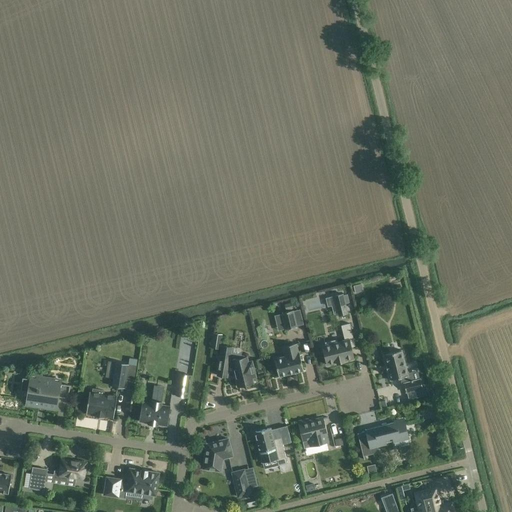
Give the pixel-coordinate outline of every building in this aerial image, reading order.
[(355,292),(363,291),(361,284),(353,285),(355,292)] [(347,314),(342,294),(334,296),(338,316),(347,314)] [(293,310),(282,313),(286,329),(297,327),(293,310)] [(325,345),(322,346),(327,365),(336,362),(337,364),(344,362),(343,361),(354,358),(351,348),(355,347),(349,323),(341,325),(345,340),(337,342),(336,340),(325,343),(325,345)] [(296,344),(288,345),(282,347),(285,356),(275,359),(274,359),(279,377),(303,371),(299,353),(298,353),(296,344)] [(238,387),(239,386),(253,383),(251,378),(255,377),(251,362),(247,363),(246,358),(244,358),(244,357),(231,354),(232,348),(222,346),(217,375),(227,377),(228,372),(234,373),(238,387)] [(401,350),(384,355),(384,356),(390,379),(390,380),(402,377),(403,383),(403,384),(404,384),(406,392),(406,393),(423,388),(422,388),(420,380),(421,379),(420,379),(419,379),(420,379),(412,381),(411,374),(408,375),(401,351),(402,351),(401,350)] [(128,364),(116,362),(112,387),(132,390),(137,360),(129,358),(128,364)] [(191,375),(179,373),(175,396),(188,398),(191,375)] [(23,378),(20,391),(28,392),(26,404),(56,409),(58,397),(68,398),(70,385),(52,383),(53,380),(38,378),(37,380),(23,378)] [(89,392),(86,413),(95,415),(95,416),(104,418),(104,416),(113,418),(117,396),(103,394),(104,391),(93,389),(92,393),(89,392)] [(167,426),(170,406),(161,405),(162,402),(152,400),(151,403),(142,402),(139,422),(148,423),(148,424),(158,426),(158,425),(167,426)] [(304,448),(329,442),(327,436),(328,436),(323,419),(309,422),(309,420),(298,423),(304,448)] [(408,438),(404,422),(395,425),(394,422),(365,429),(370,447),(408,437),(408,438)] [(281,438),(273,440),(270,428),(255,432),(262,462),(277,459),(278,465),(287,463),(281,438)] [(342,438),(335,439),(336,446),(340,445),(343,445),(342,438)] [(222,459),(229,457),(232,456),(228,439),(207,444),(205,453),(204,454),(203,459),(204,460),(203,469),(206,469),(207,471),(211,471),(213,470),(220,471),(222,459)] [(55,471),(54,471),(53,480),(67,482),(67,476),(83,479),(84,472),(86,472),(87,465),(85,465),(86,463),(77,462),(77,461),(76,462),(71,461),(71,460),(70,460),(70,461),(62,460),(60,472),(55,471)] [(368,473),(376,471),(375,465),(367,466),(368,473)] [(43,490),(47,470),(33,468),(30,488),(43,490)] [(106,477),(104,495),(118,497),(120,489),(126,490),(126,491),(127,491),(142,494),(142,498),(152,499),(152,495),(155,495),(155,496),(155,495),(159,474),(159,473),(158,473),(148,471),(141,470),(131,469),(130,468),(130,469),(128,483),(121,482),(121,479),(106,477)] [(244,470),(232,473),(238,497),(250,494),(244,470)] [(1,474),(1,473),(0,472),(0,491),(8,493),(11,476),(1,474)] [(303,492),(301,484),(294,485),(297,493),(303,492)] [(419,511),(414,511),(450,511),(454,511),(452,502),(443,504),(442,500),(440,501),(437,488),(414,493),(419,511)]
